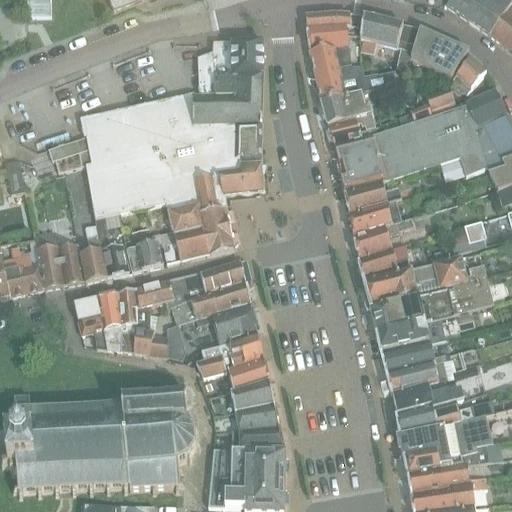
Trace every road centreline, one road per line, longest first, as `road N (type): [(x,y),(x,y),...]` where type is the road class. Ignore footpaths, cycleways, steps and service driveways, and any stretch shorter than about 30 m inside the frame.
road 1 (residential): [(0,313),(317,241)]
road 2 (tertiary): [(0,93),(146,33),(274,4)]
road 3 (residential): [(373,509),(317,241)]
road 4 (residential): [(317,241),(274,4)]
road 5 (residential): [(336,0),(444,26),(511,77)]
